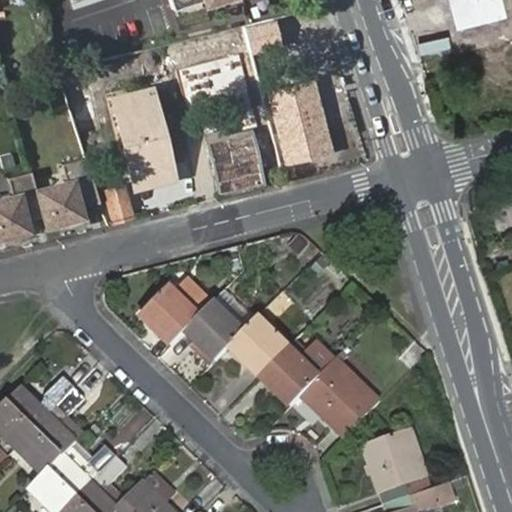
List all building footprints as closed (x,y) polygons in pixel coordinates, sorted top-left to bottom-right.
[(232,0),(175,0),(179,10),(209,1),(211,7),(232,0)] [(511,82),(511,16),(506,0),(455,0),(489,91),(511,82)] [(313,77),(261,91),(281,166),(334,152),(313,77)] [(112,95),(133,173),(172,163),(160,121),(162,121),(153,85),(112,95)] [(222,197),(268,186),(253,133),(225,140),(224,135),(210,138),(212,144),(207,146),(222,197)] [(43,223),(81,213),(79,206),(102,200),(88,157),(61,163),(66,183),(35,191),(41,216),(43,223)] [(172,163),(133,173),(136,186),(175,177),(172,163)] [(0,233),(26,227),(24,220),(41,216),(35,191),(30,171),(5,177),(11,197),(0,199),(0,233)] [(104,185),(113,220),(134,214),(124,180),(104,185)] [(301,251),(310,242),(300,232),(291,241),(301,251)] [(245,263),(240,248),(230,250),(234,265),(245,263)] [(333,259),(324,251),(311,264),(320,272),(333,259)] [(141,311),(172,341),(186,327),(200,313),(212,300),(188,277),(176,289),(169,282),(141,311)] [(245,329),(214,298),(200,313),(186,327),(216,358),(230,344),(245,329)] [(289,346),(259,315),(245,329),(230,344),(261,374),(289,346)] [(306,353),(295,341),(289,346),(301,358),(306,353)] [(289,346),(261,374),(291,405),(303,394),(335,361),(316,343),(306,353),(301,358),(289,346)] [(346,437),(383,401),(338,357),(335,361),(303,394),(346,437)] [(373,386),(385,397),(409,373),(397,362),(373,386)] [(0,430),(18,448),(76,387),(66,378),(48,396),(51,400),(45,407),(22,384),(0,406),(0,430)] [(67,454),(80,441),(60,421),(66,415),(70,418),(88,399),(76,387),(18,448),(46,475),(67,454)] [(86,435),(70,418),(66,415),(60,421),(80,441),(86,435)] [(387,504),(409,496),(404,482),(425,474),(428,473),(413,430),(366,445),(387,504)] [(55,511),(63,511),(119,455),(109,445),(90,464),(94,467),(87,474),(67,454),(46,475),(32,489),(55,511)] [(130,466),(119,455),(63,511),(117,511),(122,508),(103,489),(109,482),(112,485),(130,466)] [(159,470),(147,481),(169,503),(180,492),(159,470)] [(425,474),(404,482),(409,496),(431,489),(425,474)] [(178,511),(169,503),(147,481),(122,508),(117,511),(178,511)] [(409,496),(387,504),(389,511),(414,511),(446,500),(442,485),(431,489),(409,496)]
